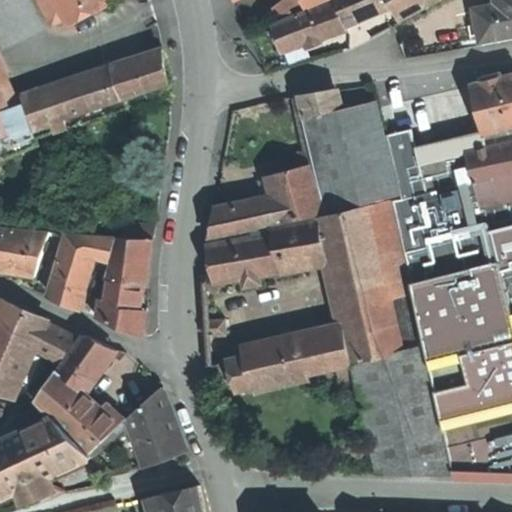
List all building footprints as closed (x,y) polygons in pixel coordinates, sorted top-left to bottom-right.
[(68,18),(58,0),(40,0),(54,25),(68,18)] [(58,0),(68,18),(71,25),(109,5),(106,0),(58,0)] [(336,0),(331,0),(274,24),(284,56),(315,42),(347,29),(343,19),(336,0)] [(324,0),(285,0),(276,7),(280,18),(324,0)] [(424,0),(336,0),(343,19),(388,0),(400,20),(427,5),(424,0)] [(511,0),(502,0),(503,3),(476,9),(482,40),(511,34),(511,0)] [(163,51),(111,69),(112,71),(123,100),(168,84),(163,51)] [(112,71),(76,84),(87,112),(123,100),(112,71)] [(498,71),(481,76),(481,82),(501,76),(498,71)] [(481,82),(473,83),(485,130),(485,132),(511,124),(511,73),(501,76),(481,82)] [(0,141),(9,138),(24,133),(13,106),(0,74),(0,141)] [(76,84),(13,106),(24,133),(87,112),(76,84)] [(335,89),(298,95),(304,117),(340,109),(337,99),(335,89)] [(24,133),(9,138),(12,147),(126,108),(123,100),(87,112),(24,133)] [(340,109),(304,117),(327,211),(399,194),(376,100),(340,109)] [(485,130),(462,134),(464,143),(511,131),(511,124),(485,132),(485,130)] [(411,127),(386,133),(403,198),(417,195),(427,193),(419,163),(415,144),(411,127)] [(511,131),(464,143),(466,151),(511,140),(511,131)] [(462,134),(415,144),(419,163),(429,161),(450,155),(466,151),(464,143),(462,134)] [(511,140),(466,151),(474,182),(511,174),(511,140)] [(306,149),(277,156),(281,171),(271,174),(277,195),(283,216),(323,211),(306,149)] [(466,151),(450,155),(457,186),(474,182),(466,151)] [(450,155),(429,161),(436,191),(449,188),(457,186),(450,155)] [(429,161),(419,163),(427,193),(436,191),(429,161)] [(511,174),(474,182),(481,207),(511,200),(511,174)] [(457,186),(449,188),(458,225),(482,220),(511,213),(511,200),(481,207),(474,182),(457,186)] [(427,193),(417,195),(430,245),(493,230),(500,263),(503,276),(511,273),(511,213),(482,220),(458,225),(449,188),(436,191),(427,193)] [(277,195),(214,209),(209,236),(283,220),(283,216),(277,195)] [(430,245),(417,195),(403,198),(394,200),(412,281),(500,263),(493,230),(430,245)] [(392,200),(370,204),(389,286),(411,282),(392,200)] [(370,204),(318,215),(329,260),(337,297),(389,286),(370,204)] [(318,215),(274,225),(283,269),(329,260),(318,215)] [(155,226),(127,225),(124,238),(153,239),(155,226)] [(274,225),(211,239),(215,260),(219,281),(243,276),(259,273),(283,269),(274,225)] [(36,278),(51,234),(0,231),(0,269),(6,271),(36,278)] [(118,238),(68,235),(64,250),(94,260),(111,263),(118,238)] [(118,238),(111,263),(107,279),(144,285),(146,285),(153,239),(124,238),(118,238)] [(79,309),(94,260),(64,250),(50,297),(65,303),(79,309)] [(500,263),(412,281),(415,293),(426,344),(428,356),(461,349),(511,338),(511,313),(503,276),(500,263)] [(259,273),(243,276),(245,285),(261,282),(259,273)] [(511,273),(503,276),(511,313),(511,273)] [(144,285),(107,279),(102,292),(96,317),(143,336),(145,323),(148,311),(140,311),(144,285)] [(411,282),(389,286),(391,299),(413,294),(411,282)] [(389,286),(337,297),(345,331),(350,362),(352,361),(402,349),(391,299),(389,286)] [(0,327),(11,304),(0,299),(0,327)] [(32,313),(11,304),(0,327),(0,395),(7,398),(21,367),(31,345),(42,319),(42,318),(32,313)] [(225,318),(209,318),(210,337),(223,336),(225,333),(225,318)] [(78,338),(42,319),(31,345),(62,362),(78,338)] [(342,333),(228,359),(236,389),(285,377),(335,365),(349,362),(342,333)] [(84,337),(82,336),(58,369),(60,370),(84,337)] [(99,344),(84,337),(60,370),(83,391),(84,392),(114,351),(99,344)] [(402,349),(352,361),(357,380),(376,461),(452,464),(428,356),(426,344),(402,349)] [(349,362),(335,365),(340,383),(357,380),(352,361),(350,362),(349,362)] [(51,380),(21,367),(7,398),(32,406),(36,400),(51,380)] [(60,370),(58,369),(51,380),(36,400),(53,418),(57,422),(83,391),(60,370)] [(163,388),(126,425),(134,449),(142,473),(188,453),(163,388)] [(84,392),(83,391),(57,422),(90,455),(112,435),(120,428),(103,410),(94,401),(84,392)] [(109,405),(103,410),(120,428),(127,421),(109,405)] [(57,422),(53,418),(24,431),(47,479),(50,478),(72,468),(92,459),(90,455),(57,422)] [(24,431),(0,441),(0,500),(18,492),(34,485),(47,479),(24,431)] [(115,438),(112,435),(90,455),(92,459),(115,438)] [(47,479),(34,485),(40,499),(56,492),(50,478),(47,479)] [(34,485),(18,492),(24,505),(40,499),(34,485)] [(170,494),(152,498),(156,511),(189,492),(200,485),(192,489),(170,494)] [(189,492),(156,511),(205,511),(200,485),(189,492)] [(152,498),(143,500),(146,511),(156,511),(152,498)]
